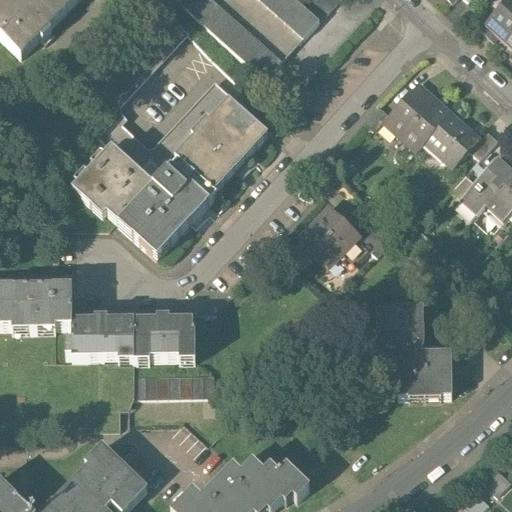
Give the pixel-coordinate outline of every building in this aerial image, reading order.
[(0,45),(18,64),(65,16),(48,0),(10,0),(0,10),(0,45)] [(48,0),(65,16),(81,0),(48,0)] [(177,0),(265,83),(282,65),(213,0),(177,0)] [(257,0),(302,42),(341,0),(305,0),(299,7),(291,0),(257,0)] [(462,0),(442,0),(452,10),(462,0)] [(500,45),(505,50),(511,42),(511,1),(480,35),(493,47),(498,43),(500,45)] [(389,118),(381,126),(415,157),(425,147),(451,119),(417,88),(389,118)] [(207,104),(219,115),(228,106),(216,95),(207,104)] [(266,143),(228,106),(219,115),(208,127),(205,124),(197,132),(189,141),(192,144),(172,165),(176,169),(211,202),(238,173),(266,143)] [(372,136),(381,126),(389,118),(379,109),(362,126),(372,136)] [(479,145),(451,119),(425,147),(453,173),(469,156),(479,145)] [(469,156),(478,164),(496,145),(487,137),(479,145),(469,156)] [(100,225),(103,222),(138,182),(123,168),(109,154),(68,196),(100,225)] [(477,219),(485,210),(511,180),(511,175),(498,162),(474,188),(460,204),(477,219)] [(152,195),(138,182),(103,222),(153,270),(187,235),(215,205),(211,202),(176,169),(159,187),(152,195)] [(451,196),(460,204),(474,188),(465,180),(451,196)] [(511,180),(485,210),(503,226),(511,216),(511,180)] [(338,222),(326,210),(296,241),(329,272),(356,244),(359,241),(338,222)] [(374,225),(359,241),(356,244),(377,264),(395,245),(374,225)] [(414,246),(423,254),(432,245),(423,236),(414,246)] [(71,292),(0,292),(0,334),(11,335),(11,339),(54,338),(54,334),(71,334),(71,328),(71,292)] [(422,314),(389,314),(389,317),(373,317),(374,330),(378,330),(379,356),(394,355),(394,362),(386,362),(386,375),(395,374),(395,405),(449,404),(449,359),(423,359),(422,314)] [(157,326),(134,327),(135,369),(150,368),(150,365),(179,364),(179,368),(195,368),(194,325),(169,326),(169,322),(157,323),(157,326)] [(95,327),(71,328),(71,334),(72,348),(66,348),(66,363),(72,363),(72,365),(118,365),(118,369),(125,369),(135,369),(134,327),(123,327),(108,327),(108,323),(94,323),(95,327)] [(213,377),(133,380),(134,401),(214,398),(213,377)] [(89,471),(74,486),(102,511),(106,511),(108,511),(111,507),(116,511),(128,511),(146,494),(102,450),(85,468),(89,471)] [(192,495),(175,511),(276,511),(281,506),(285,510),(292,502),(296,506),(308,493),(286,471),(279,478),(271,471),(265,478),(253,466),(241,479),(233,470),(212,493),(201,504),(192,495)] [(495,497),(507,484),(498,475),(485,488),(495,497)] [(102,511),(74,486),(53,508),(57,511),(56,511),(102,511)] [(0,511),(24,511),(2,490),(0,491),(0,511)]
